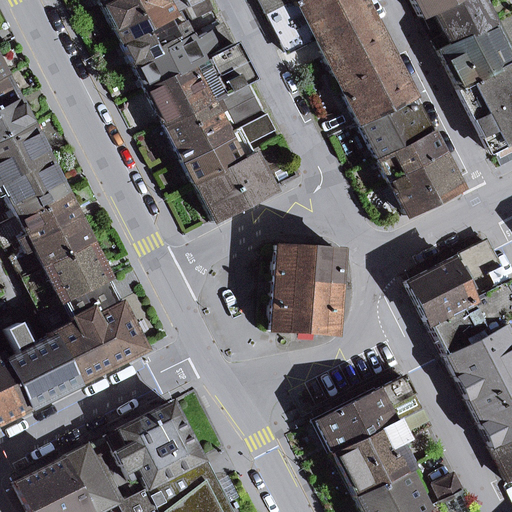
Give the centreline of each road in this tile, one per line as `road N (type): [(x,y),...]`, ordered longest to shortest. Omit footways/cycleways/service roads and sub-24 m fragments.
road 1 (tertiary): [(23,0),(165,277)]
road 2 (residential): [(494,511),(379,288)]
road 3 (residential): [(342,221),(237,0)]
road 4 (residential): [(0,451),(203,353)]
road 5 (residential): [(392,0),(491,196)]
road 6 (tertiary): [(230,396),(354,338),(379,288)]
road 7 (tertiary): [(342,221),(296,215),(266,224),(165,277)]
road 8 (tertiary): [(491,196),(373,255)]
road 9 (tertiary): [(230,396),(293,511)]
